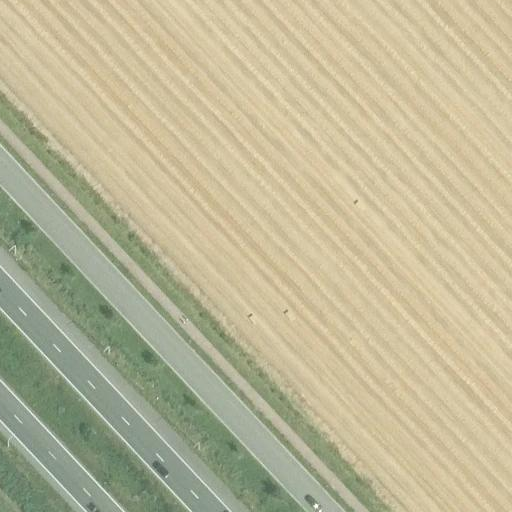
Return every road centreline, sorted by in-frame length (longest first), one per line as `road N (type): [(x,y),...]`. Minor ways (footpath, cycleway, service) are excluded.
road 1 (unclassified): [(326,511),(0,163)]
road 2 (trunk): [(209,511),(0,288)]
road 3 (trunk): [(0,397),(107,511)]
